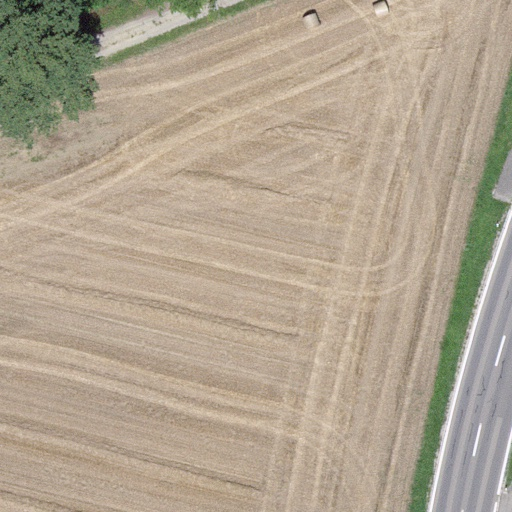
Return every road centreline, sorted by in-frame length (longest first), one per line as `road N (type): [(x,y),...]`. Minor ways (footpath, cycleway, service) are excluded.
road 1 (secondary): [(467,511),(511,315)]
road 2 (track): [(167,0),(0,72)]
